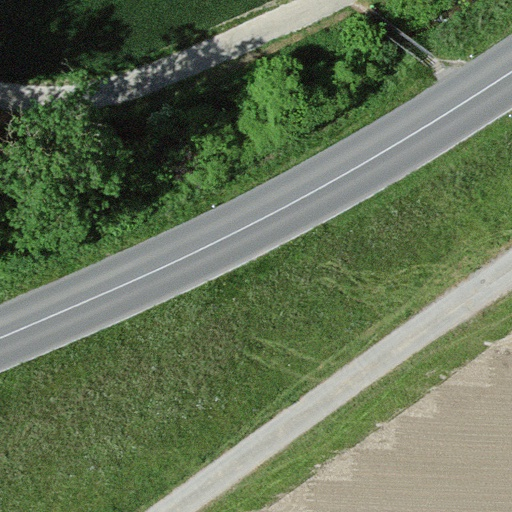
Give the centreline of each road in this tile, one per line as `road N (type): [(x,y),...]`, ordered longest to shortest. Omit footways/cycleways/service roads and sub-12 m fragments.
road 1 (secondary): [(0,337),(186,256),(411,139),(511,72)]
road 2 (track): [(511,263),(165,511)]
road 3 (track): [(0,94),(62,101),(124,89),(328,0)]
